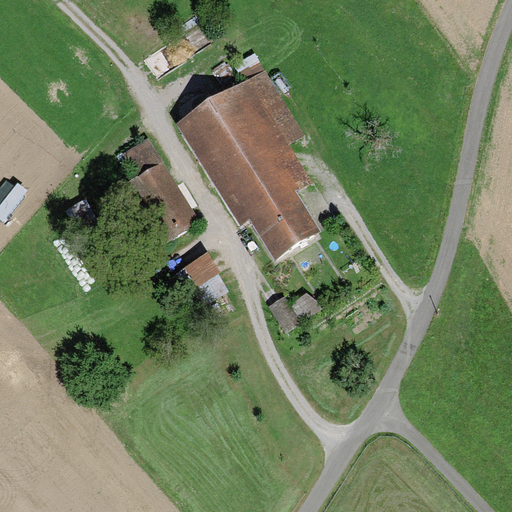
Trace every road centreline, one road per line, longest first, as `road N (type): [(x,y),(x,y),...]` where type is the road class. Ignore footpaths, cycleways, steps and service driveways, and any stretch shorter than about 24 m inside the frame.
road 1 (unclassified): [(511,6),(449,227),(402,353),(306,511)]
road 2 (track): [(59,0),(155,110),(241,269),(253,313),(300,409),(345,447)]
road 3 (track): [(370,410),(486,511)]
